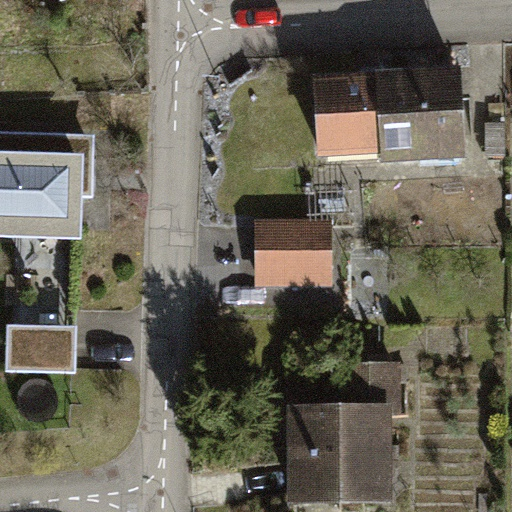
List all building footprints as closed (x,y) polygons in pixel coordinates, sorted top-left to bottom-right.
[(459,77),(318,84),(322,151),(385,148),(385,157),(463,152),(459,77)] [(504,127),(489,128),(490,154),(505,154),(504,127)] [(0,226),(77,229),(79,167),(88,167),(89,142),(0,139),(0,226)] [(330,227),(260,227),(260,279),(330,279),(330,227)] [(74,338),(12,338),(12,370),(74,371),(74,338)] [(346,413),(297,413),(298,499),(386,498),(385,414),(396,414),(396,368),(346,369),(346,413)]
